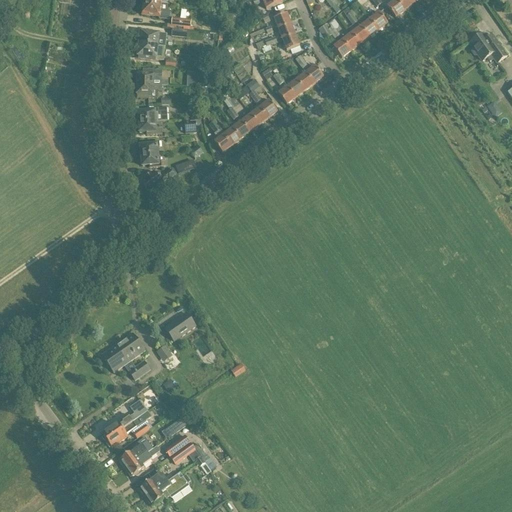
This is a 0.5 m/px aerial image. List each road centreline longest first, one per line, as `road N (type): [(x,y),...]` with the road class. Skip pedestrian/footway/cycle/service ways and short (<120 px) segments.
road 1 (tertiary): [(118,511),(19,367),(30,337),(91,279),(123,228)]
road 2 (tertiary): [(123,228),(173,220),(347,89)]
road 3 (residential): [(123,228),(115,214),(110,114),(116,0)]
road 4 (tertiary): [(347,89),(464,0)]
